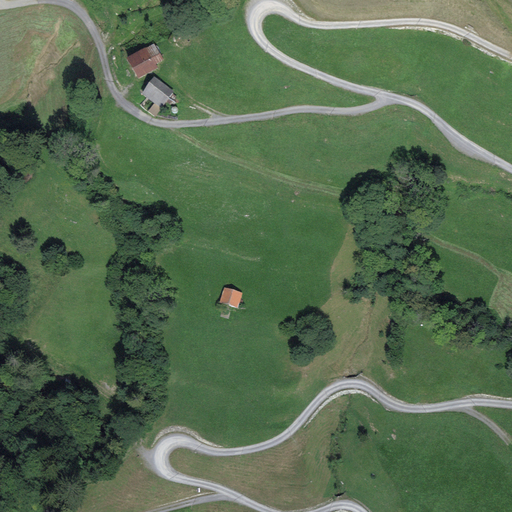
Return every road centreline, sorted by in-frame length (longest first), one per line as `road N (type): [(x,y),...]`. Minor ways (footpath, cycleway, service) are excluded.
road 1 (residential): [(511,170),(414,103),(284,58),(254,28),(269,6),(314,25),(431,22),(511,57)]
road 2 (residential): [(271,511),(170,477),(160,455),(174,441),(216,452),(258,447),(281,438),(326,393),(352,383),(410,409),(511,405)]
road 3 (track): [(173,124),(223,155),(295,181),(350,195),(384,191),(427,235),(484,258),(511,280)]
road 4 (track): [(23,343),(124,405),(137,443)]
